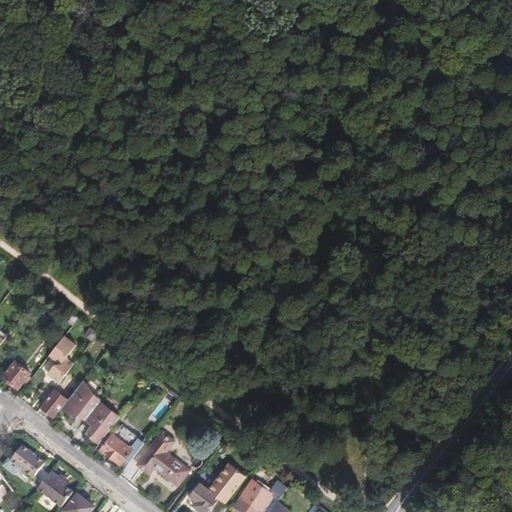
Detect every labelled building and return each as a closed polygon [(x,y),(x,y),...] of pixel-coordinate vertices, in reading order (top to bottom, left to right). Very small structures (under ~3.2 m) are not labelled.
[(81,318),(71,310),(67,314),(78,322),(81,318)] [(0,332),(0,349),(10,336),(2,330),(0,332)] [(67,336),(53,354),(57,357),(60,359),(60,364),(58,364),(51,373),(53,374),(49,380),(58,387),(78,362),(70,357),(69,353),(72,353),(78,345),(67,336)] [(18,361),(6,377),(21,388),(34,373),(18,361)] [(47,382),(57,389),(58,387),(49,380),(47,382)] [(86,383),(64,410),(76,416),(77,413),(82,415),(88,421),(100,405),(104,401),(97,397),(98,396),(86,383)] [(57,389),(44,406),(58,418),(71,400),(57,389)] [(100,405),(88,421),(95,426),(91,431),(96,435),(94,438),(102,444),(112,432),(117,426),(120,422),(123,418),(109,408),(107,410),(100,405)] [(127,428),(120,422),(117,426),(112,432),(116,435),(105,450),(124,465),(144,439),(128,426),(127,428)] [(166,432),(141,466),(152,474),(157,468),(181,486),(193,471),(169,453),(178,441),(166,432)] [(16,458),(13,461),(26,471),(36,479),(38,476),(46,466),(47,464),(25,447),(16,458)] [(13,461),(16,458),(13,455),(4,466),(16,476),(19,472),(26,471),(13,461)] [(211,511),(222,498),(228,503),(233,496),(249,476),(231,463),(211,489),(204,484),(200,490),(197,488),(192,496),(199,502),(196,506),(199,508),(199,511),(200,511),(211,511)] [(53,473),(46,466),(38,476),(46,483),(53,473)] [(278,503),(288,488),(262,470),(233,511),(271,511),(276,505),(277,505),(278,503)] [(41,489),(64,508),(77,493),(69,486),(70,484),(54,472),(53,473),(46,483),(41,489)] [(81,496),(67,511),(94,511),(97,509),(81,496)] [(289,511),(278,503),(277,505),(276,505),(271,511),(289,511)]
